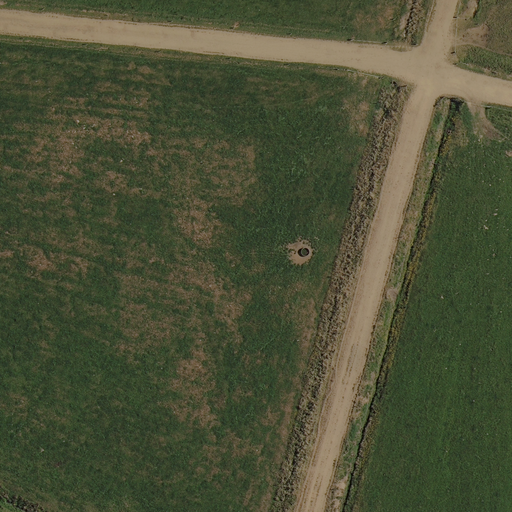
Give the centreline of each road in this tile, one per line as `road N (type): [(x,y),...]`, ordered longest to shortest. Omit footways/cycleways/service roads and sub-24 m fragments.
road 1 (track): [(469,0),(335,511)]
road 2 (track): [(511,74),(453,60),(0,15)]
